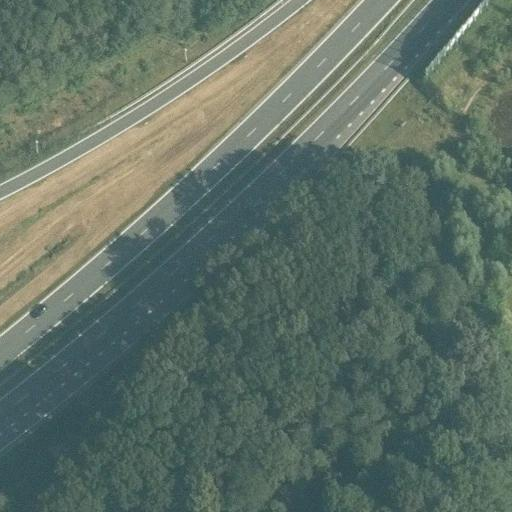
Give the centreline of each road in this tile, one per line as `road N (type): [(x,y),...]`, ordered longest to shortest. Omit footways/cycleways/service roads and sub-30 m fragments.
road 1 (trunk): [(0,420),(137,313),(457,0)]
road 2 (trunk): [(381,0),(184,198),(0,355)]
road 3 (trunk): [(299,0),(173,92),(0,196)]
